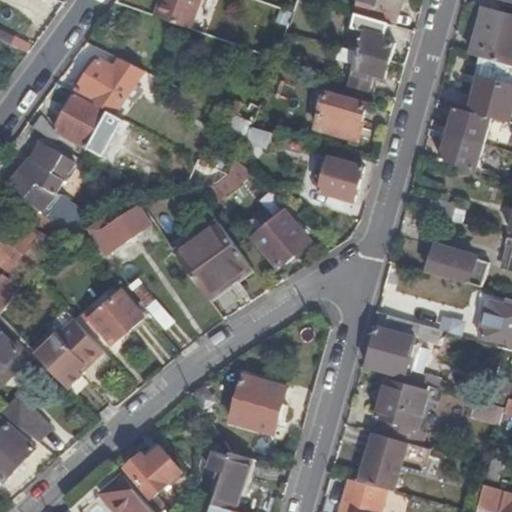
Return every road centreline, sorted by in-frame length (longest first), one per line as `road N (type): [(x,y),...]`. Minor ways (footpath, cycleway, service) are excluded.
road 1 (residential): [(38,511),(240,340),(356,284)]
road 2 (residential): [(439,0),(356,284)]
road 3 (residential): [(356,284),(297,511)]
road 4 (residential): [(89,0),(0,120)]
